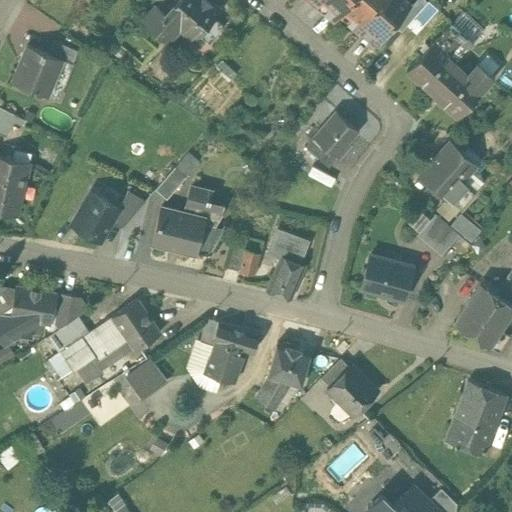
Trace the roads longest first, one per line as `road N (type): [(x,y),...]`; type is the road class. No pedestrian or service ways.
road 1 (residential): [(320,313),(353,188),(392,137),(391,111),(258,0)]
road 2 (residential): [(320,313),(0,248)]
road 3 (residential): [(511,365),(320,313)]
